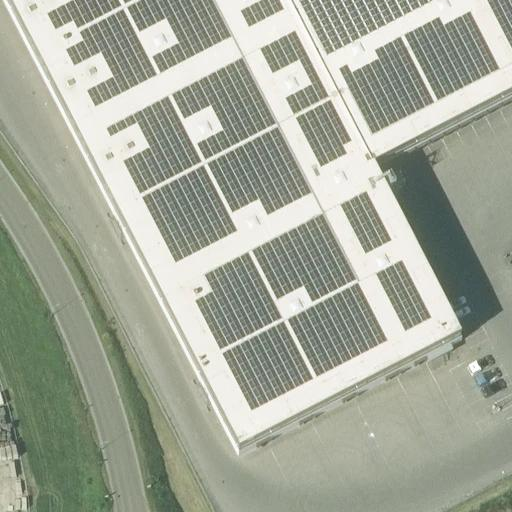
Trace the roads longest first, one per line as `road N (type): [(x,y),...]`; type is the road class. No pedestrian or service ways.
road 1 (unclassified): [(126,511),(111,438),(71,329),(0,199)]
road 2 (unknown): [(511,313),(478,249),(485,210),(511,196)]
